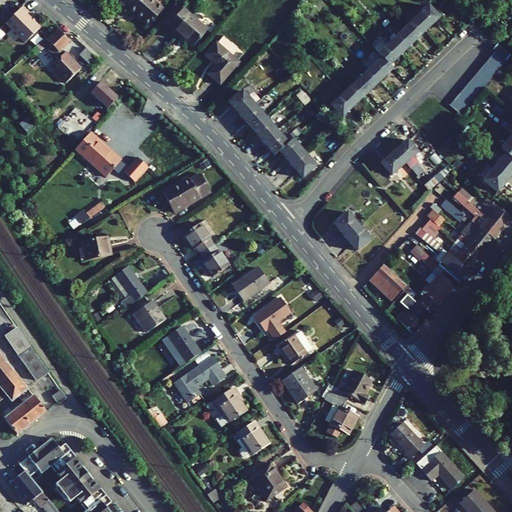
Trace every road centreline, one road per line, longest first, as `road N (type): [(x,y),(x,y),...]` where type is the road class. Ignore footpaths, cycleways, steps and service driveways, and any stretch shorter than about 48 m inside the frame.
road 1 (tertiary): [(55,0),(210,134),(290,226)]
road 2 (residential): [(351,465),(300,446),(155,233)]
road 3 (residential): [(290,226),(369,135),(482,27)]
road 4 (residential): [(0,461),(48,426),(87,428),(155,511)]
road 5 (tertiary): [(290,226),(407,367)]
road 6 (tertiary): [(511,237),(407,367)]
road 7 (tertiary): [(407,367),(511,483)]
